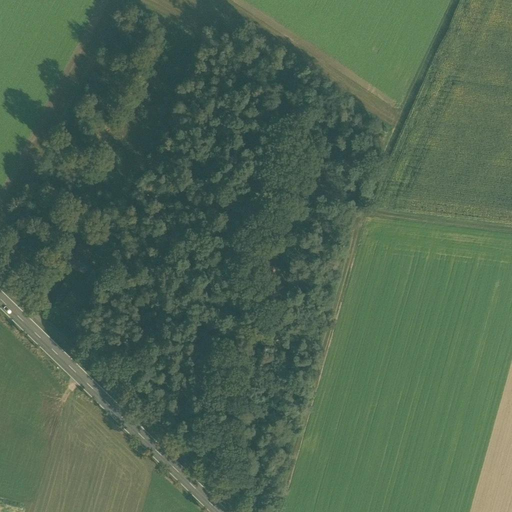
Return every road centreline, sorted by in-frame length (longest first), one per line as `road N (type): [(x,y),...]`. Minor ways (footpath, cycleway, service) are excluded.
road 1 (track): [(456,0),(359,211),(274,511)]
road 2 (tertiary): [(218,511),(0,299)]
road 3 (track): [(359,211),(511,229)]
